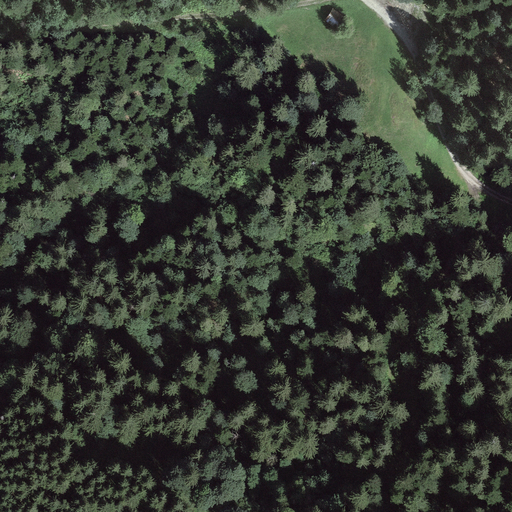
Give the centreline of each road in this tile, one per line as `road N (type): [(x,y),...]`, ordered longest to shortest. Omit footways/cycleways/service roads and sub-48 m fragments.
road 1 (track): [(378,511),(412,428),(413,413),(389,365),(392,350),(452,255),(475,180)]
road 2 (track): [(308,0),(0,38)]
road 3 (track): [(511,202),(475,180),(455,155),(412,44),(368,0)]
